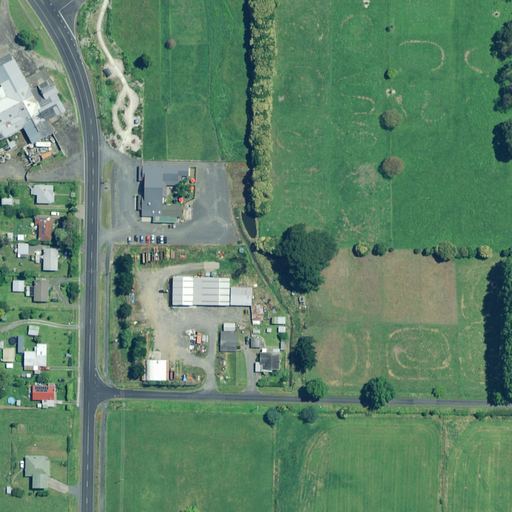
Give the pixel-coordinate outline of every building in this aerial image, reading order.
[(0,127),(17,119),(26,135),(47,125),(7,50),(0,53),(0,127)] [(188,176),(189,166),(143,165),(143,166),(139,166),(138,181),(143,181),(143,195),(138,195),(137,210),(142,210),(142,216),(153,217),(153,222),(177,223),(177,217),(181,217),(182,205),(163,205),(163,197),(167,197),(167,185),(179,185),(179,182),(182,182),(182,176),(188,176)] [(53,204),(53,186),(34,186),(34,189),(30,189),(30,195),(37,195),(37,203),(53,204)] [(52,218),(34,218),(34,225),(39,225),(39,241),(51,241),(52,218)] [(28,244),(17,244),(17,255),(28,255),(28,244)] [(184,247),(168,247),(167,260),(184,261),(184,247)] [(57,271),(58,249),(43,249),(43,270),(57,271)] [(229,306),(230,278),(173,277),(172,304),(229,306)] [(48,280),(34,280),(34,287),(26,287),(26,296),(34,297),(33,302),(47,302),(48,280)] [(24,282),(13,281),(12,291),(23,292),(24,282)] [(252,288),(231,287),(231,305),(252,306),(252,288)] [(223,332),(235,332),(235,323),(223,323),(223,332)] [(236,338),(236,332),(235,332),(223,332),(220,332),(219,351),(235,352),(236,346),(237,346),(238,338),(236,338)] [(260,348),(260,339),(251,339),(250,348),(260,348)] [(264,372),(264,375),(268,375),(268,371),(280,372),(281,351),(285,351),(285,341),(280,341),(280,349),(272,349),(272,353),(267,353),(267,349),(262,348),(262,352),(259,352),(258,362),(255,362),(254,371),(254,372),(264,372)] [(46,366),(47,345),(34,344),(34,352),(24,352),(23,370),(34,371),(34,374),(40,374),(40,366),(46,366)] [(3,348),(3,349),(2,362),(14,362),(14,348),(3,348)] [(32,400),(36,400),(36,408),(48,409),(48,407),(54,407),(55,387),(32,386),(32,400)] [(49,476),(49,458),(25,457),(24,476),(32,477),(32,488),(47,489),(47,476),(49,476)]
